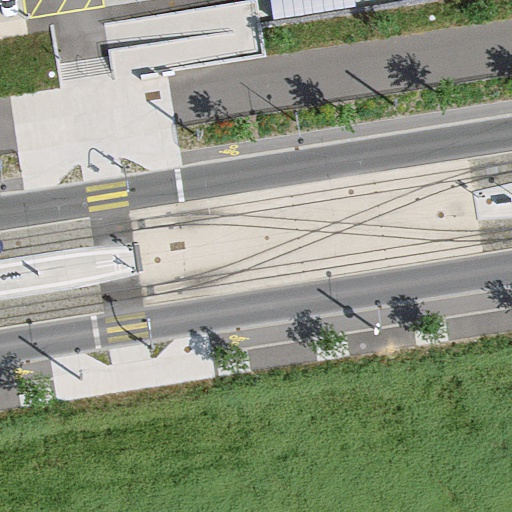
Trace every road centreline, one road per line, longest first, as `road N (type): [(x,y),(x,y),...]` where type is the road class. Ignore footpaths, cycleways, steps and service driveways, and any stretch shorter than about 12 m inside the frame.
road 1 (secondary): [(511,130),(0,210)]
road 2 (secondary): [(0,346),(511,268)]
